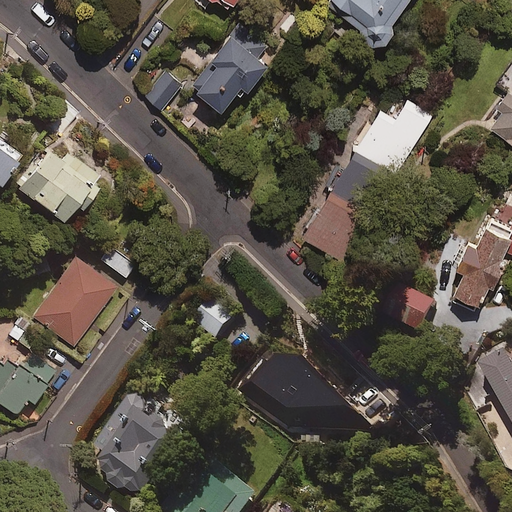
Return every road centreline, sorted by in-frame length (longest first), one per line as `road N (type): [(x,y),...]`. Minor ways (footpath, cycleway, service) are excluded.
road 1 (residential): [(223,214),(444,428),(498,511)]
road 2 (residential): [(32,467),(223,214)]
road 3 (residential): [(2,0),(223,214)]
